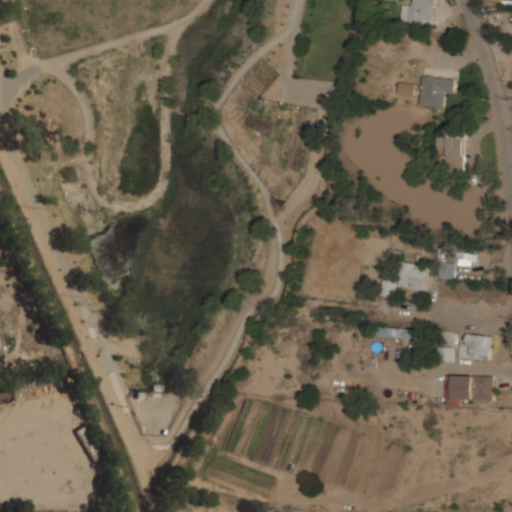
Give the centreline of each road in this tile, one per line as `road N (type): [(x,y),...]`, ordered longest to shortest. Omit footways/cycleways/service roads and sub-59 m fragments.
road 1 (residential): [(0,118),(250,87),(257,0)]
road 2 (residential): [(464,0),(500,106),(511,208)]
road 3 (residential): [(154,299),(119,103)]
